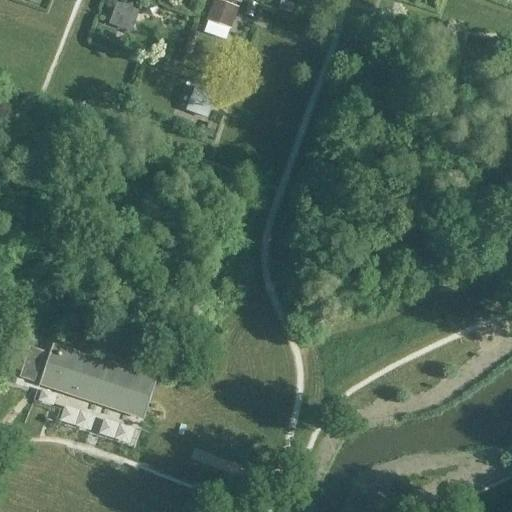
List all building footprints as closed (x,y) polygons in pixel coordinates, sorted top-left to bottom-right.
[(230,31),(238,9),(214,1),(206,22),(230,31)] [(281,3),(278,11),(291,15),(294,7),(281,3)] [(249,4),(245,16),(252,18),(256,7),(249,4)] [(109,26),(131,34),(139,13),(117,5),(109,26)] [(207,120),(216,96),(194,88),(185,112),(207,120)] [(208,126),(203,140),(212,143),(217,129),(208,126)] [(51,346),(37,386),(141,422),(155,381),(51,346)]
